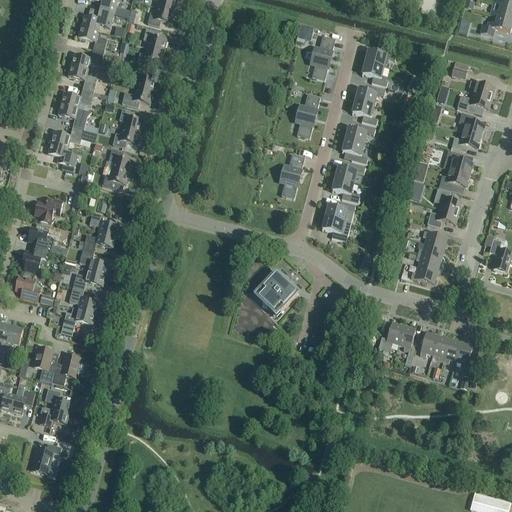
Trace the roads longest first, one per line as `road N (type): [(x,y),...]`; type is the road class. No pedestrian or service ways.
road 1 (unclassified): [(85,511),(163,212)]
road 2 (residential): [(298,248),(353,33)]
road 3 (unclassified): [(163,212),(215,0)]
road 4 (residential): [(459,316),(368,291),(298,248)]
road 5 (residential): [(29,140),(56,67),(64,0)]
road 6 (residential): [(298,248),(163,212)]
road 7 (residential): [(505,158),(488,181),(468,281)]
